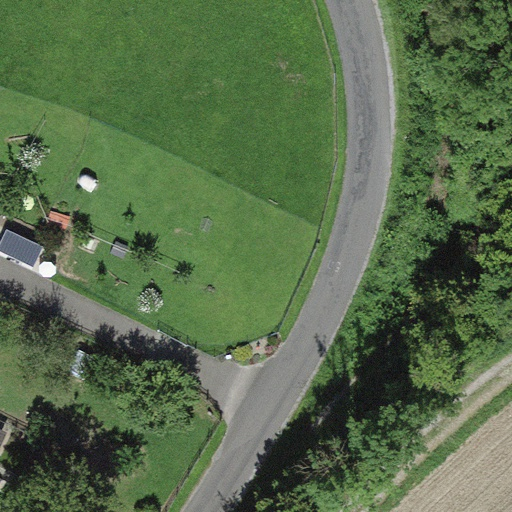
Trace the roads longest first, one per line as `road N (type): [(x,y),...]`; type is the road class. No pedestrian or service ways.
road 1 (unclassified): [(342,0),(355,27),(369,165),(329,287),(198,511)]
road 2 (track): [(356,511),(511,364)]
